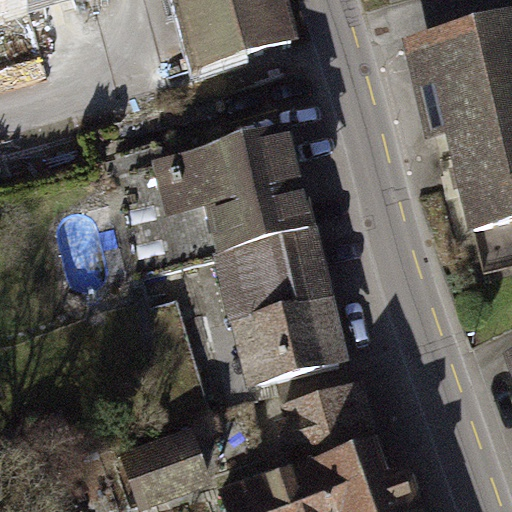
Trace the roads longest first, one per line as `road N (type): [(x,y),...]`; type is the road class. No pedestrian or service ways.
road 1 (tertiary): [(488,511),(324,0)]
road 2 (unknown): [(158,0),(156,32),(142,50),(0,104)]
